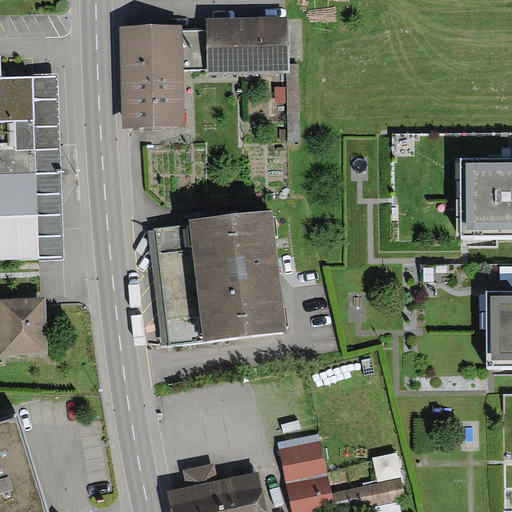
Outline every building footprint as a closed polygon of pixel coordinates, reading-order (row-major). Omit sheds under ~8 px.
[(259,34),(181,35),(181,52),(196,52),(197,74),(206,74),(206,82),(285,81),(284,26),(259,26),(259,34)] [(123,134),(182,133),(181,52),(181,35),(122,36),(123,134)] [(0,266),(36,266),(31,84),(7,85),(6,63),(0,63),(0,266)] [(53,83),(31,84),(36,266),(58,265),(53,83)] [(511,245),(511,172),(461,174),(464,247),(511,245)] [(189,348),(280,339),(268,222),(177,232),(189,348)] [(511,376),(511,303),(485,304),(487,377),(511,376)] [(0,359),(43,358),(41,307),(0,307),(0,359)] [(0,511),(44,511),(19,424),(0,429),(0,511)] [(318,450),(275,459),(286,511),(370,511),(402,505),(397,481),(328,496),(318,450)] [(261,511),(255,479),(221,486),(217,468),(178,476),(182,493),(168,496),(171,511),(261,511)]
